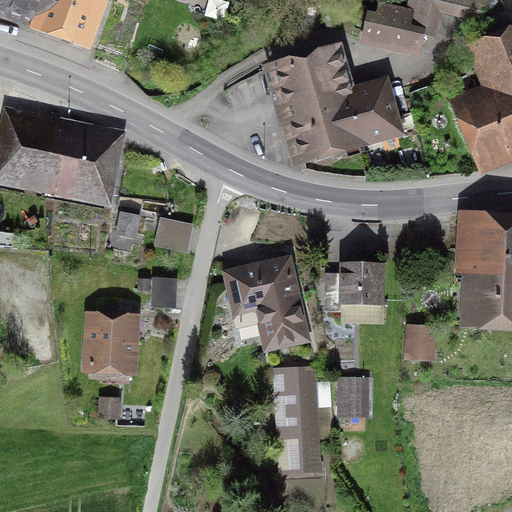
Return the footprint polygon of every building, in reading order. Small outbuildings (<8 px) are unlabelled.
[(0,0),(0,7),(92,39),(105,0),(0,0)] [(413,0),(409,19),(380,13),(373,43),(389,46),(417,51),(422,34),(428,34),(434,6),(477,18),(495,0),(413,0)] [(511,146),(511,32),(483,45),(501,92),(466,106),(485,157),(511,146)] [(335,54),(278,70),(302,157),(395,132),(383,87),(346,96),(335,54)] [(34,112),(5,107),(2,121),(11,122),(1,176),(104,195),(116,133),(95,129),(93,137),(78,134),(41,127),(31,126),(34,112)] [(117,236),(140,240),(146,213),(123,209),(117,236)] [(191,226),(162,220),(157,247),(186,253),(191,226)] [(511,222),(475,221),(471,319),(511,320),(511,222)] [(383,259),(335,258),(335,299),(382,300),(383,259)] [(287,261),(219,277),(232,333),(256,328),(262,355),(307,345),(287,261)] [(175,283),(152,282),(151,313),(173,314),(175,283)] [(135,320),(83,319),(82,379),(133,380),(135,320)] [(434,333),(406,331),(404,364),(432,366),(434,333)] [(318,475),(315,372),(278,374),(282,476),(318,475)] [(370,382),(334,382),(334,423),(370,423),(370,382)] [(119,400),(100,399),(99,417),(118,418),(119,400)]
